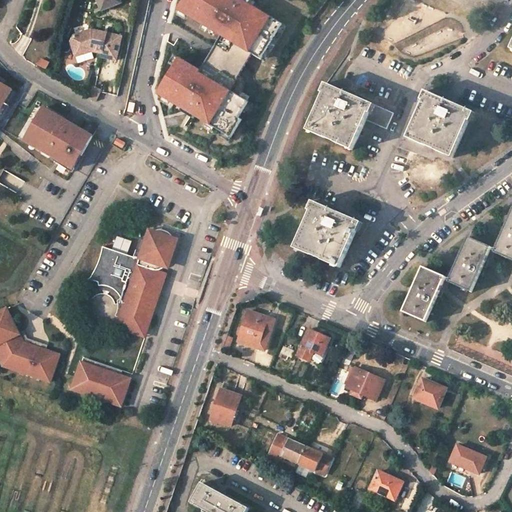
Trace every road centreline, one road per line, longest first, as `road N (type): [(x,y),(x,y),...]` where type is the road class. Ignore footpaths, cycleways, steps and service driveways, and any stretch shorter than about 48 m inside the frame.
road 1 (residential): [(511,449),(495,486),(482,499),(460,501),(427,482),(374,425),(199,350)]
road 2 (residential): [(416,232),(376,178),(402,111),(423,76),(487,40),(511,0)]
road 3 (secondary): [(255,198),(296,84),(356,0)]
road 4 (residential): [(511,389),(350,319)]
road 5 (secondary): [(144,511),(199,350)]
road 6 (residential): [(183,511),(192,466),(205,462),(298,511)]
road 7 (residential): [(130,130),(26,70),(0,43)]
road 8 (residential): [(255,198),(130,130)]
road 9 (residential): [(130,130),(161,0)]
road 10 (residential): [(350,319),(228,269)]
